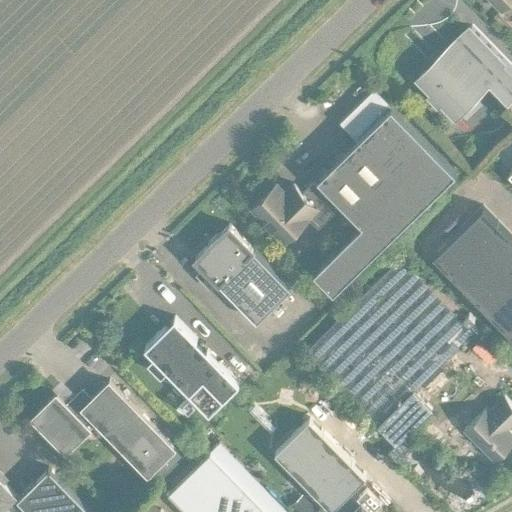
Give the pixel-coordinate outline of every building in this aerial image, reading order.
[(450,49),(442,58),(471,88),(480,80),(504,104),(511,96),(511,66),(471,24),(448,47),(450,49)] [(471,88),(442,58),(439,55),(419,74),(454,111),(474,91),(471,88)] [(362,221),(313,268),(333,288),(455,169),(374,85),(339,119),(356,137),(317,175),(362,221)] [(276,182),(252,205),(283,237),(306,215),(317,226),(338,205),(312,179),(301,190),(293,182),(284,190),(276,182)] [(511,234),(482,204),(432,252),(511,333),(511,234)] [(207,243),(194,255),(218,279),(252,246),(229,222),(218,232),(217,232),(207,242),(207,243)] [(252,246),(218,279),(256,318),(290,285),(252,246)] [(400,255),(304,348),(377,422),(396,442),(431,407),(412,388),(472,329),(400,255)] [(144,344),(208,410),(238,380),(174,315),(172,316),(175,319),(167,327),(164,325),(144,344)] [(83,403),(96,417),(147,469),(172,444),(108,378),(83,403)] [(65,447),(96,417),(83,403),(75,394),(67,402),(55,391),(24,422),(28,427),(37,418),(65,447)] [(511,402),(504,394),(488,409),(504,426),(510,420),(511,422),(511,421),(511,402)] [(511,433),(504,426),(488,409),(485,406),(463,427),(493,457),(511,438),(511,433)] [(274,449),(330,506),(365,473),(309,415),(274,449)] [(168,488),(190,511),(271,511),(210,448),(168,488)] [(16,496),(25,505),(31,511),(92,511),(48,466),(17,495),(16,496)] [(0,506),(5,502),(14,511),(17,511),(25,505),(16,496),(17,495),(0,477),(0,506)] [(348,511),(372,511),(371,511),(380,502),(365,487),(355,496),(360,501),(348,511)]
